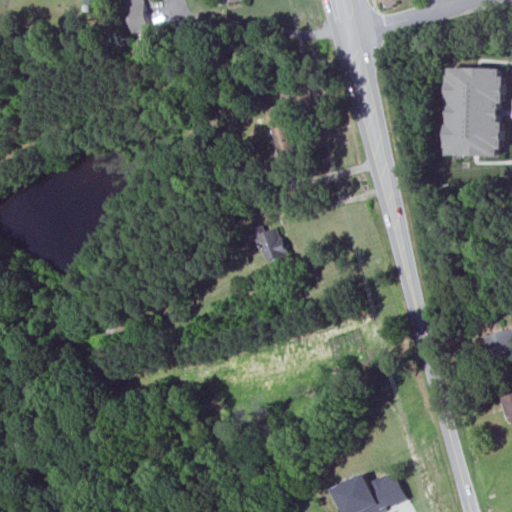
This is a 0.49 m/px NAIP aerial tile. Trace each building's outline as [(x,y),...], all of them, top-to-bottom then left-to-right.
[(127,0),(132,30),(151,26),(146,0),(127,0)] [(452,66),(502,67),(502,75),(507,76),(506,102),(502,101),(502,121),(506,121),(506,147),(501,147),(501,154),(449,154),(449,147),(447,147),(449,75),(451,75),(452,66)] [(270,109),(280,157),(297,153),(288,105),(270,109)] [(257,233),(269,261),(290,252),(279,224),(257,233)] [(103,329),(109,341),(128,331),(123,320),(103,329)] [(511,355),(511,328),(486,334),(491,360),(511,355)] [(511,389),(503,391),(511,427),(511,389)] [(335,489),(346,511),(383,511),(411,499),(398,473),(374,484),(368,472),(335,489)]
